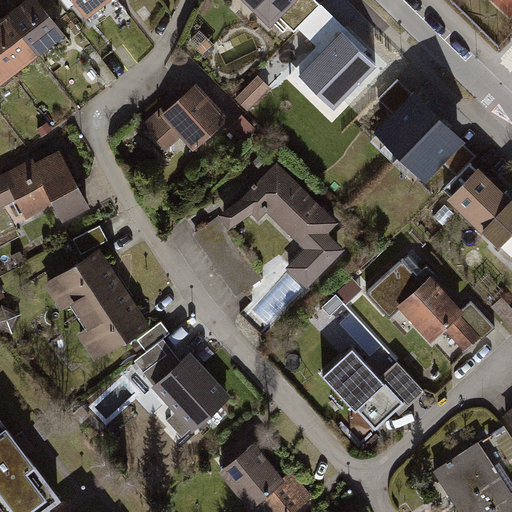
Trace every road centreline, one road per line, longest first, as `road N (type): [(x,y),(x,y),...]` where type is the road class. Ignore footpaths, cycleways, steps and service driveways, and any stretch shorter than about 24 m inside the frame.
road 1 (residential): [(189,0),(149,80),(99,114),(92,134),(184,281),(364,485)]
road 2 (residential): [(364,485),(511,352)]
road 3 (residential): [(393,0),(511,115)]
